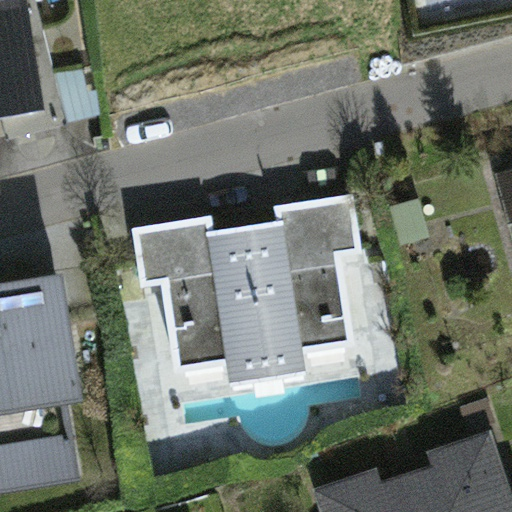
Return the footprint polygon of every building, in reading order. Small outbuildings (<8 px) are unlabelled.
[(38,0),(0,0),(0,147),(62,137),(38,0)] [(511,178),(491,182),(511,289),(511,288),(511,178)] [(349,205),(125,234),(133,300),(159,296),(170,383),(346,360),(334,266),(357,263),(349,205)] [(62,280),(0,289),(0,482),(80,469),(67,392),(80,390),(62,280)] [(511,511),(511,505),(485,433),(307,498),(311,511),(511,511)]
